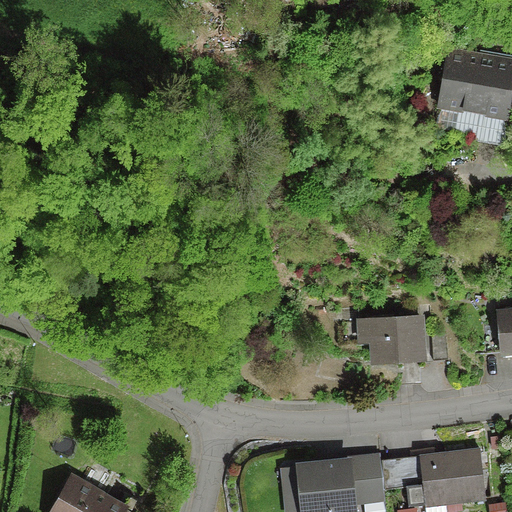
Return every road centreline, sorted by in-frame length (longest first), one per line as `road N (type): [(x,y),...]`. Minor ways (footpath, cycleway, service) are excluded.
road 1 (residential): [(227,413),(334,420),(511,399)]
road 2 (residential): [(0,305),(227,413)]
